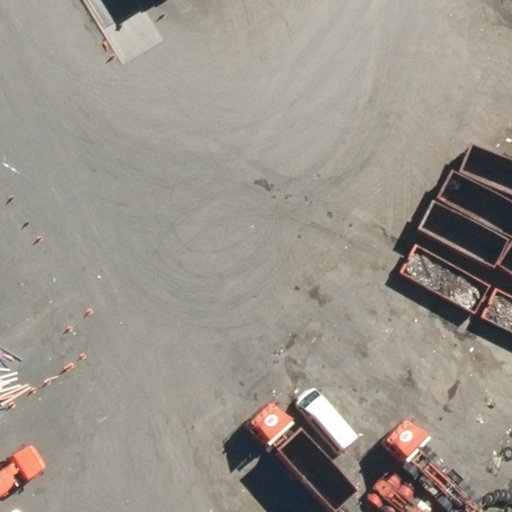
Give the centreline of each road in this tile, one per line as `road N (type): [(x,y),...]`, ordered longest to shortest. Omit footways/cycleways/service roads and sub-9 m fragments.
road 1 (unknown): [(300,0),(199,197),(125,266)]
road 2 (unknown): [(125,266),(0,15)]
road 3 (unknown): [(125,266),(51,470)]
